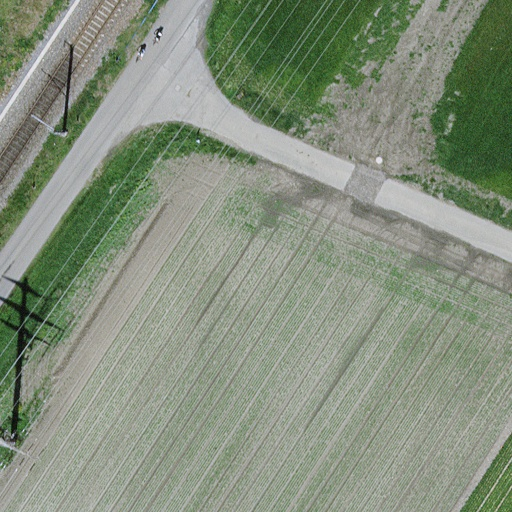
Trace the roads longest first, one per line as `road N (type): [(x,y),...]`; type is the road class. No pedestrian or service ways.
road 1 (track): [(146,68),(247,138),(511,258)]
road 2 (track): [(0,287),(146,68)]
